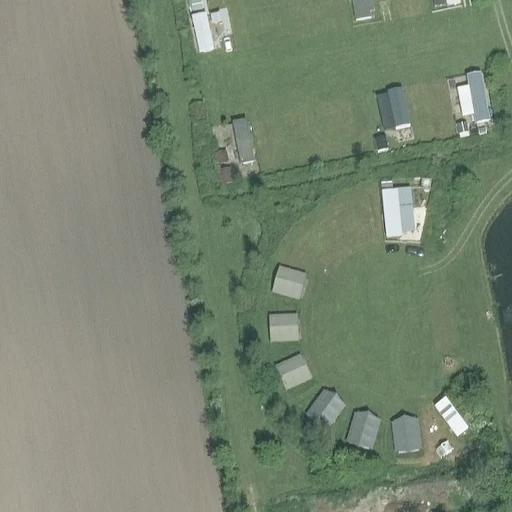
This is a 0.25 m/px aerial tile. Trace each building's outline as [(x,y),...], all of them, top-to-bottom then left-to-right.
[(473,76),(484,125),(499,122),(488,73),(473,76)] [(475,88),(469,89),(474,115),(480,114),(475,88)] [(238,122),(241,164),(258,162),(255,120),(238,122)] [(388,190),(391,237),(420,236),(418,189),(388,190)] [(277,293),(306,302),(314,275),(285,266),(277,293)] [(275,316),(275,343),(305,342),(304,315),(275,316)] [(280,366),(290,391),(318,380),(308,355),(280,366)]
